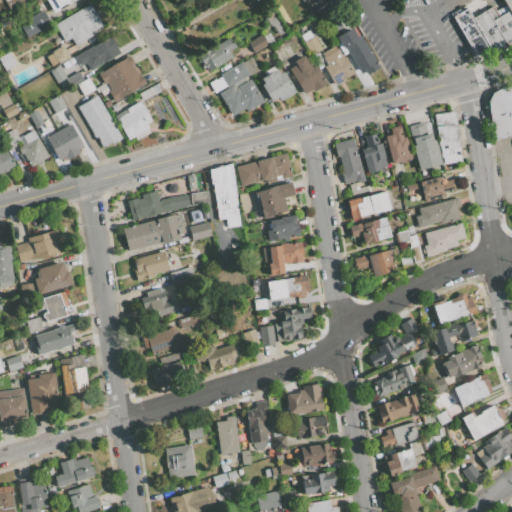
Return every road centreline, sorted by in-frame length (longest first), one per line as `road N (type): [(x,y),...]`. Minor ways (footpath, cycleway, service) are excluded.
road 1 (residential): [(0,457),(276,373),(325,353),(413,288),(511,251)]
road 2 (tertiary): [(0,206),(511,67)]
road 3 (residential): [(307,124),(365,511)]
road 4 (residential): [(88,182),(133,511)]
road 5 (residential): [(467,79),(511,366)]
road 6 (residential): [(130,0),(218,148)]
